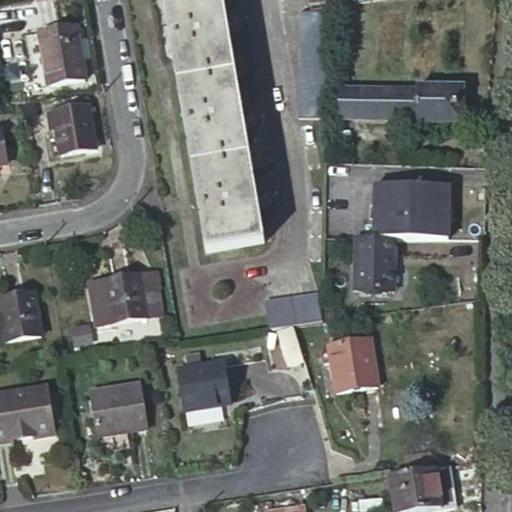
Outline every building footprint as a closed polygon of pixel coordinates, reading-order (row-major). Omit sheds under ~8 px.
[(173,0),(163,2),(205,253),(262,244),(221,0),(173,0)] [(300,12),(297,119),(325,120),(328,13),(300,12)] [(40,35),(49,89),(86,82),(77,28),(40,35)] [(339,89),(339,119),(417,119),(417,123),(462,124),(463,87),(417,87),(417,90),(339,89)] [(49,115),(52,133),(58,132),(62,158),(97,152),(90,109),(49,115)] [(391,239),(447,240),(448,187),(375,185),(373,239),(391,239)] [(373,239),(355,239),(354,292),(386,293),(387,258),(391,258),(391,239),(373,239)] [(95,329),(110,327),(145,321),(144,319),(141,297),(137,278),(103,283),(104,292),(89,294),(95,329)] [(0,301),(0,313),(5,345),(40,339),(33,295),(0,301)] [(158,295),(141,297),(144,319),(162,317),(158,295)] [(262,305),(267,333),(319,325),(314,297),(262,305)] [(322,324),(332,323),(333,301),(322,301),(322,324)] [(71,331),(74,347),(90,345),(88,329),(71,331)] [(375,386),(367,339),(327,347),(335,393),(375,386)] [(232,404),(224,364),(176,372),(182,412),(232,404)] [(144,430),(138,386),(88,394),(95,437),(144,430)] [(48,425),(44,399),(43,390),(0,396),(0,442),(49,436),(48,425)] [(44,399),(48,425),(57,423),(54,397),(44,399)] [(428,469),(426,455),(401,459),(404,473),(428,469)] [(450,468),(401,475),(385,478),(390,511),(421,511),(456,508),(450,468)] [(305,511),(304,501),(266,507),(266,511),(305,511)]
